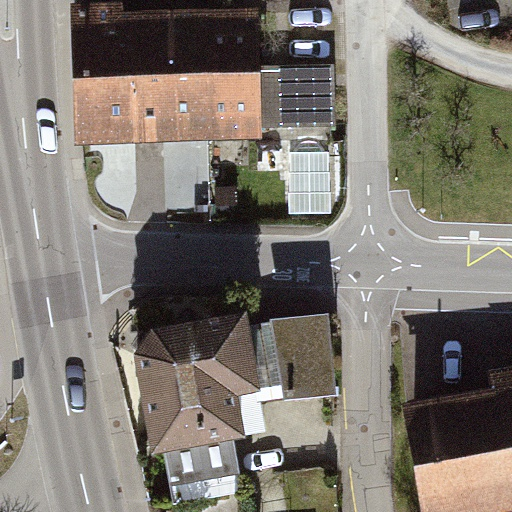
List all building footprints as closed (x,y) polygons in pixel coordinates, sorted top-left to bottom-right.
[(121,5),(71,7),(78,147),(129,144),(130,171),(178,168),(177,142),(171,12),(122,14),(121,5)] [(171,12),(177,142),(255,138),(255,131),(252,67),(249,8),(171,12)] [(333,63),(252,67),(255,131),(336,127),(333,63)] [(324,319),(272,326),(283,405),(335,397),(324,319)] [(144,367),(168,487),(239,472),(232,439),(238,437),(230,400),(256,394),(241,326),(161,343),(144,367)] [(493,399),(406,415),(422,511),(502,511),(511,510),(511,511),(511,371),(489,375),(493,399)] [(288,511),(283,486),(257,492),(261,511),(288,511)]
